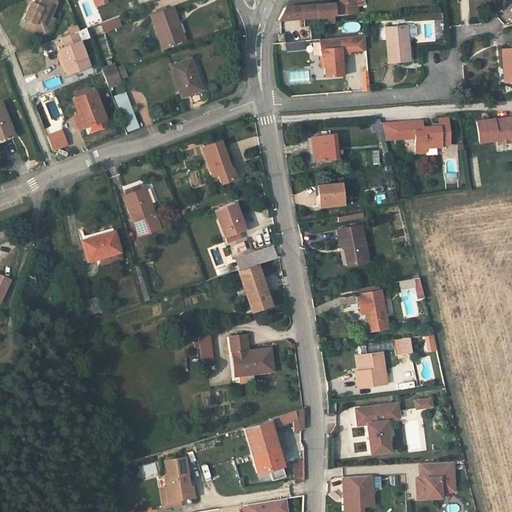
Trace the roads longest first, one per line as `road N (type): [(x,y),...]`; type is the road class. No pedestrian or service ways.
road 1 (unclassified): [(264,105),(315,411),(311,511)]
road 2 (residential): [(262,98),(0,198)]
road 3 (residential): [(497,28),(459,33),(436,93),(264,105)]
